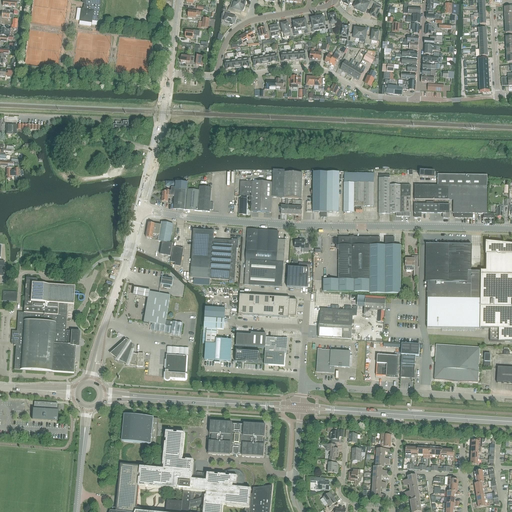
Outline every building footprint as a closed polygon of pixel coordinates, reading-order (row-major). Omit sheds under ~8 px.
[(81,9),(79,21),(91,23),(92,21),(98,22),(100,5),(100,0),(82,0),(82,3),(84,3),(83,9),(81,9)] [(358,11),(359,12),(364,1),(361,0),(360,0),(354,0),(354,1),(357,2),(354,8),(355,9),(358,11)] [(368,7),(370,9),(374,2),(371,0),(370,1),(367,0),(364,0),(364,1),(359,12),(360,12),(364,13),(365,13),(368,7)] [(32,2),(31,25),(40,26),(40,22),(44,22),(44,20),(49,20),(49,27),(64,27),(65,3),(32,2)] [(245,6),(232,2),(230,8),(229,7),(228,10),(235,13),(236,10),(242,12),(243,11),(245,8),(245,6)] [(374,2),(370,9),(373,10),(370,16),(376,18),(380,9),(381,6),(376,4),(377,3),(374,2)] [(428,2),(427,12),(433,12),(433,8),(434,8),(437,6),(437,5),(440,5),(440,3),(428,2)] [(457,15),(458,5),(445,4),(444,14),(457,15)] [(230,24),(230,25),(232,25),(233,25),(233,24),(234,24),(236,18),(230,16),(231,13),(224,11),(223,14),(223,15),(223,16),(226,18),(225,21),(230,23),(230,24)] [(435,14),(427,14),(426,20),(435,20),(435,19),(436,19),(436,24),(442,24),(443,19),(441,19),(442,14),(435,13),(435,14)] [(330,22),(327,22),(329,30),(330,29),(332,29),(332,28),(337,27),(337,24),(335,14),(329,15),(330,22)] [(406,23),(420,24),(421,16),(413,15),(413,17),(407,17),(406,23)] [(318,16),(317,17),(319,30),(325,29),(325,30),(329,30),(327,22),(324,23),(323,17),(322,17),(322,16),(318,16)] [(313,25),(310,26),(311,33),(314,32),(314,31),(319,30),(317,17),(315,17),(312,18),(312,19),(311,19),(313,25)] [(299,20),(301,31),(305,31),(305,34),(311,33),(310,26),(307,26),(305,20),(304,20),(304,19),(301,20),(299,20)] [(301,31),(299,20),(298,20),(295,21),(295,22),(294,22),(295,29),(292,29),(293,37),(296,36),(296,35),(298,35),(298,32),(301,31)] [(293,37),(292,29),(289,30),(288,24),(282,25),(284,35),(284,38),(290,36),(290,37),(293,37)] [(413,34),(419,34),(420,25),(411,24),(410,27),(410,31),(413,31),(413,34)] [(277,26),(270,27),(271,33),(272,39),(274,38),(274,36),(277,36),(277,34),(279,33),(281,32),(280,28),(278,29),(277,26)] [(426,26),(425,35),(431,36),(431,32),(434,33),(434,29),(432,29),(432,27),(426,26)] [(347,42),(350,42),(351,35),(348,34),(349,28),(343,27),(341,37),(342,37),(341,40),(347,41),(347,42)] [(0,35),(15,37),(16,29),(10,28),(10,29),(1,29),(0,35)] [(265,28),(258,29),(260,38),(265,37),(265,40),(269,39),(268,33),(266,34),(265,28)] [(357,39),(359,40),(361,28),(360,28),(356,28),(356,29),(355,29),(354,35),(351,35),(350,42),(353,43),(353,42),(355,42),(357,39)] [(361,28),(359,40),(359,42),(365,43),(364,44),(368,45),(369,37),(366,37),(367,30),(366,30),(366,29),(362,29),(361,28)] [(369,37),(368,45),(371,45),(371,41),(377,42),(379,32),(378,32),(378,31),(377,30),(375,30),(374,30),(374,31),(373,31),(372,38),(369,37)] [(251,31),(245,34),(249,41),(251,44),(253,44),(251,40),(255,37),(251,31)] [(248,44),(251,44),(249,41),(245,34),(239,38),(241,41),(238,43),(240,46),(243,44),(247,42),(248,44)] [(424,45),(434,45),(434,42),(442,42),(443,37),(437,37),(431,36),(430,40),(425,40),(424,45)] [(436,46),(424,46),(424,54),(432,55),(432,51),(436,51),(436,46)] [(325,62),(329,65),(333,57),(331,57),(332,54),(330,52),(328,55),(325,62)] [(373,57),(367,53),(365,56),(363,59),(369,63),(373,57)] [(335,54),(333,57),(329,65),(334,67),(338,60),(340,56),(335,54)] [(193,58),(192,64),(196,65),(196,66),(203,67),(204,58),(197,57),(197,58),(193,58)] [(346,74),(352,65),(354,61),(352,60),(350,62),(351,63),(350,64),(346,61),(340,70),(343,72),(342,72),(346,75),(346,74)] [(352,77),(358,68),(360,65),(358,64),(356,66),(357,66),(356,67),(352,65),(346,74),(349,75),(349,76),(348,76),(352,78),(352,77)] [(358,68),(352,77),(355,79),(354,79),(358,82),(358,81),(364,72),(366,68),(364,67),(362,69),(363,70),(362,71),(358,68)] [(368,77),(365,84),(371,87),(374,80),(374,79),(376,74),(371,72),(369,77),(368,77)] [(298,77),(291,77),(291,88),(298,88),(298,85),(301,85),(301,77),(298,77)] [(309,86),(314,86),(314,78),(307,78),(307,86),(305,86),(305,89),(309,89),(309,86)] [(314,78),(314,86),(319,87),(319,90),(323,90),(323,87),(321,87),(322,78),(314,78)] [(276,82),(276,88),(281,88),(281,90),(285,90),(286,86),(284,86),(284,82),(280,82),(280,80),(276,79),(276,82)] [(265,85),(265,89),(269,90),(269,88),(276,88),(276,82),(267,81),(267,86),(265,85)] [(386,94),(402,95),(402,88),(405,88),(407,90),(415,91),(416,82),(403,81),(402,85),(398,85),(398,87),(387,86),(386,94)] [(340,88),(334,85),(331,89),(328,88),(327,90),(330,92),(332,93),(331,95),(331,96),(335,97),(339,99),(343,92),(339,90),(340,88)] [(113,125),(113,130),(128,131),(128,122),(123,122),(122,125),(113,125)] [(6,179),(11,179),(11,177),(18,177),(18,169),(14,169),(14,172),(11,172),(11,169),(6,169),(6,179)] [(284,182),(285,172),(285,170),(274,170),(272,197),(284,197),(284,182)] [(233,181),(236,181),(236,173),(226,172),(226,185),(233,185),(233,181)] [(303,173),(285,172),(284,182),(284,197),(302,198),(303,173)] [(313,172),(313,212),(321,213),(321,207),(327,207),(327,213),(339,213),(339,173),(327,173),(313,172)] [(344,213),(354,213),(354,206),(374,207),(374,174),(345,173),(344,213)] [(455,218),(472,218),(472,214),(484,214),(484,218),(493,219),(493,214),(487,214),(487,175),(438,175),(438,186),(415,185),(414,200),(415,200),(453,201),(453,214),(455,214),(455,218)] [(390,178),(379,178),(379,214),(390,214),(390,213),(396,213),(396,217),(410,217),(410,213),(411,213),(411,186),(390,185),(390,178)] [(252,197),(253,182),(241,181),(240,196),(241,196),(247,197),(252,197)] [(175,196),(174,209),(186,210),(210,212),(212,188),(200,187),(200,191),(188,190),(188,183),(176,182),(176,187),(176,188),(175,189),(175,196)] [(253,182),(252,197),(251,212),(271,213),(273,183),(253,182)] [(163,192),(162,202),(168,202),(168,196),(171,196),(171,191),(166,191),(166,192),(163,192)] [(239,214),(247,215),(247,197),(241,196),(241,200),(240,199),(239,214)] [(421,213),(430,213),(430,202),(426,202),(426,204),(415,204),(414,218),(421,218),(421,213)] [(430,202),(430,213),(444,213),(443,218),(449,218),(449,204),(434,204),(434,202),(430,202)] [(173,245),(170,244),(174,225),(162,223),(161,226),(155,225),(149,224),(146,238),(159,240),(159,242),(163,243),(161,256),(171,258),(173,245)] [(214,232),(194,230),(191,278),(211,279),(213,240),(214,232)] [(244,286),(282,288),(285,240),(278,240),(278,232),(248,230),(244,286)] [(323,279),(323,292),(370,292),(370,293),(401,294),(401,246),(394,246),(394,238),(385,238),(385,246),(380,246),(380,238),(339,237),(339,245),(339,279),(323,279)] [(211,279),(210,286),(235,288),(236,284),(235,284),(237,249),(238,249),(239,240),(233,240),(232,241),(213,240),(211,279)] [(302,252),(309,253),(309,245),(305,245),(305,240),(302,240),(302,241),(295,241),(295,249),(302,249),(302,252)] [(426,244),(426,282),(428,282),(427,299),(428,299),(427,328),(480,329),(480,322),(480,319),(480,310),(480,307),(481,272),(471,272),(472,245),(426,244)] [(480,319),(480,322),(480,329),(490,329),(490,342),(511,342),(511,245),(505,245),(505,246),(500,246),(500,245),(499,245),(498,245),(498,246),(487,246),(487,249),(486,249),(486,251),(486,255),(486,272),(481,272),(481,307),(480,307),(480,310),(481,310),(480,319)] [(184,249),(174,248),(171,263),(175,263),(175,266),(181,267),(184,249)] [(405,266),(405,271),(414,271),(414,277),(418,277),(418,266),(418,262),(418,256),(412,256),(412,259),(406,259),(405,266)] [(288,268),(287,288),(307,289),(309,269),(288,268)] [(12,331),(11,344),(14,344),(14,346),(16,346),(14,369),(74,374),(76,347),(79,347),(80,331),(66,330),(68,304),(73,305),(75,287),(37,284),(37,279),(29,278),(29,276),(26,276),(24,313),(18,312),(17,331),(12,331)] [(161,284),(172,286),(173,279),(162,277),(161,284)] [(149,324),(149,323),(145,322),(150,292),(150,290),(134,288),(132,296),(148,298),(144,323),(149,324)] [(2,301),(16,302),(17,292),(3,291),(2,301)] [(149,323),(165,326),(166,321),(170,296),(150,292),(145,322),(149,323)] [(240,295),(239,315),(289,319),(289,317),(296,317),(297,301),(290,300),(290,298),(240,295)] [(365,309),(385,310),(386,300),(365,299),(365,309)] [(225,309),(205,308),(205,318),(225,319),(225,309)] [(319,326),(318,337),(319,337),(351,339),(352,331),(352,327),(353,311),(321,309),(320,326),(319,326)] [(206,344),(205,361),(216,361),(216,363),(219,363),(219,362),(231,362),(232,340),(216,339),(217,329),(224,330),(225,320),(205,318),(204,328),(203,344),(206,344)] [(172,327),(171,334),(181,336),(183,324),(166,321),(165,326),(172,327)] [(237,335),(236,346),(265,348),(264,365),(284,366),(285,354),(286,354),(287,339),(266,337),(266,334),(251,333),(251,335),(237,335)] [(125,341),(110,355),(116,361),(126,366),(129,367),(134,351),(131,350),(132,345),(125,341)] [(419,356),(419,345),(402,344),(401,355),(402,355),(401,377),(405,378),(405,377),(413,378),(414,375),(414,370),(415,370),(415,356),(419,356)] [(468,382),(478,383),(480,348),(436,345),(434,380),(444,380),(453,380),(455,381),(457,381),(458,380),(468,382)] [(167,347),(167,355),(188,355),(188,347),(167,347)] [(317,372),(334,373),(334,367),(349,368),(350,352),(318,350),(317,372)] [(236,351),(236,363),(237,363),(237,362),(242,363),(242,362),(259,363),(260,352),(236,351)] [(129,365),(137,367),(143,367),(144,354),(138,354),(138,355),(133,354),(129,365)] [(167,355),(165,379),(165,380),(166,380),(166,381),(167,381),(167,382),(168,382),(169,382),(169,381),(170,381),(170,380),(171,380),(171,379),(186,380),(187,357),(167,355)] [(390,377),(396,377),(397,369),(398,357),(377,355),(376,374),(378,376),(390,377)] [(511,367),(498,367),(497,383),(511,383),(511,367)] [(33,419),(56,421),(57,404),(34,402),(34,403),(35,410),(34,410),(33,419)] [(152,418),(126,415),(125,418),(123,438),(123,442),(149,444),(156,444),(158,423),(158,419),(152,418)] [(208,454),(230,456),(230,455),(242,455),(242,456),(264,458),(266,426),(244,424),(244,425),(232,424),(232,423),(211,422),(208,454)] [(331,440),(331,442),(339,443),(339,437),(343,438),(344,431),(338,430),(337,430),(337,429),(327,428),(327,432),(330,433),(330,440),(331,440)] [(348,443),(357,444),(357,435),(349,434),(349,430),(346,430),(345,436),(349,437),(348,443)] [(270,511),(273,486),(253,489),(253,494),(251,494),(251,490),(240,488),(242,485),(244,482),(244,478),(242,474),(240,472),(236,470),(232,470),(228,471),(225,473),(222,475),(222,476),(218,475),(218,476),(215,476),(215,475),(196,473),(196,471),(196,469),(196,467),(195,465),(193,465),(194,461),(186,460),(186,462),(182,461),(185,434),(178,433),(178,435),(174,434),(174,433),(166,432),(163,466),(164,466),(164,470),(122,466),(117,511),(110,510),(109,511),(270,511)] [(381,433),(381,441),(391,442),(391,436),(387,435),(387,433),(381,433)] [(472,441),(472,447),(480,448),(482,448),(482,443),(484,443),(485,441),(485,439),(477,439),(477,441),(472,441)] [(324,445),(324,447),(327,448),(327,452),(331,452),(331,457),(329,457),(329,460),(334,461),(335,461),(335,458),(338,458),(339,450),(334,449),(335,446),(327,445),(324,445)] [(353,449),(352,461),(360,461),(360,456),(364,456),(365,453),(366,450),(366,447),(359,447),(359,450),(353,449)] [(334,461),(329,460),(325,460),(325,463),(329,464),(328,473),(333,473),(333,474),(335,474),(335,473),(337,474),(338,464),(334,464),(334,461)] [(349,473),(348,481),(355,482),(355,480),(358,481),(358,475),(360,475),(360,473),(363,473),(363,470),(360,470),(353,470),(353,473),(349,473)] [(403,481),(404,483),(417,481),(416,475),(408,476),(408,480),(403,481)] [(447,486),(449,486),(457,486),(458,480),(453,480),(453,477),(448,477),(447,486)] [(323,482),(323,478),(316,478),(316,479),(316,480),(316,482),(320,482),(320,490),(329,491),(329,482),(323,482)] [(405,493),(406,495),(419,493),(418,487),(410,488),(410,492),(405,493)] [(328,508),(330,511),(335,508),(333,505),(336,503),(330,493),(323,498),(330,507),(328,508)] [(410,500),(411,507),(425,505),(424,502),(420,503),(420,499),(412,500),(410,500)]
